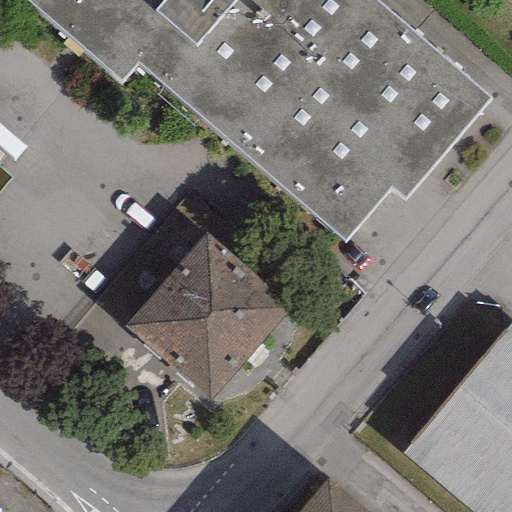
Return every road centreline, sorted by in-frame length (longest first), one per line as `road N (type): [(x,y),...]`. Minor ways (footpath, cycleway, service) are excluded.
road 1 (unclassified): [(511,189),(226,511)]
road 2 (unclassified): [(0,407),(119,511)]
road 3 (unknown): [(312,414),(425,511)]
